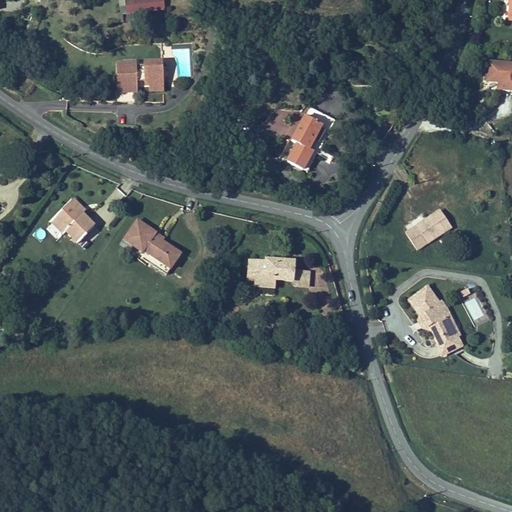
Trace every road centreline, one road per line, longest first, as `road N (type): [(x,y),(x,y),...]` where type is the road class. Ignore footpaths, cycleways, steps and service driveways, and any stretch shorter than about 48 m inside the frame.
road 1 (tertiary): [(0,93),(131,173),(312,216),(332,229)]
road 2 (tertiary): [(332,229),(406,457),(429,479),(511,510)]
road 3 (tertiary): [(459,0),(442,72),(364,201),(332,229)]
